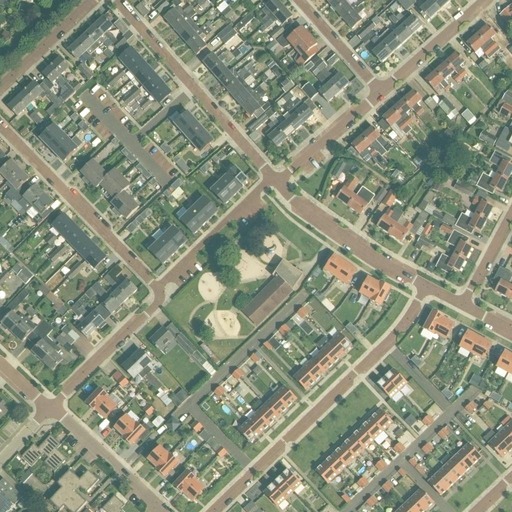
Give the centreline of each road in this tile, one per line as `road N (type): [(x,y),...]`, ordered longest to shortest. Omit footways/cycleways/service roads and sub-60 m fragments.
road 1 (residential): [(212,511),(390,343),(429,284)]
road 2 (residential): [(276,182),(115,0)]
road 3 (residential): [(157,288),(0,122)]
road 4 (residential): [(429,284),(298,204),(276,182)]
road 5 (residential): [(50,409),(157,303)]
road 6 (residential): [(156,506),(50,409)]
road 7 (residential): [(380,93),(482,0)]
road 8 (residential): [(276,182),(380,93)]
road 9 (residential): [(0,92),(95,0)]
road 10 (residential): [(380,93),(296,0)]
